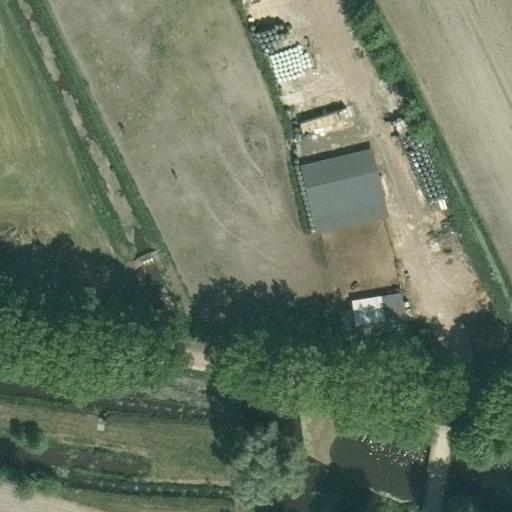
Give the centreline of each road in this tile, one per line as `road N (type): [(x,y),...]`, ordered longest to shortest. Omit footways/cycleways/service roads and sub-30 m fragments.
road 1 (track): [(511,403),(0,325)]
road 2 (unclassified): [(429,511),(447,393)]
